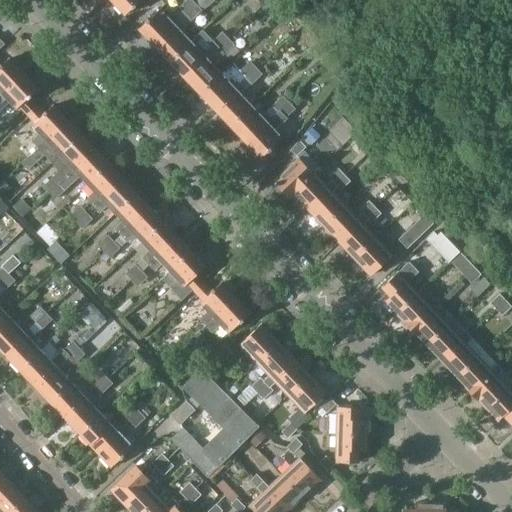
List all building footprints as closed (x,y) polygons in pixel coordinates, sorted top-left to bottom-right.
[(110,0),(125,15),(132,9),(133,10),(136,7),(135,6),(141,0),(110,0)] [(145,23),(139,30),(154,46),(156,47),(166,37),(164,35),(196,4),(195,3),(191,0),(185,0),(178,7),(172,13),(167,17),(160,9),(149,20),(148,19),(145,22),(145,23)] [(166,37),(156,47),(170,62),(191,41),(181,30),(185,26),(191,20),(201,10),(196,4),(164,35),(166,37)] [(309,29),(300,37),(311,49),(320,41),(309,29)] [(191,41),(170,62),(183,77),(194,67),(197,69),(229,39),(222,32),(212,41),(202,31),(191,41)] [(194,67),(183,77),(185,78),(200,94),(222,73),(214,65),(234,45),(229,39),(197,69),(194,67)] [(0,95),(23,74),(9,59),(2,66),(1,65),(0,65),(0,95)] [(250,62),(241,71),(247,77),(256,68),(250,62)] [(227,101),(216,111),(230,126),(252,105),(242,94),(262,74),(256,68),(247,77),(240,84),(224,98),(227,101)] [(222,73),(200,94),(216,111),(227,101),(224,98),(240,84),(234,78),(230,82),(222,73)] [(0,95),(0,108),(8,101),(16,109),(18,107),(25,114),(26,115),(36,106),(34,105),(29,99),(31,97),(31,96),(37,89),(23,74),(0,95)] [(252,105),(230,126),(244,140),(255,130),(257,133),(289,103),(282,95),(261,115),(252,105)] [(255,130),(244,140),(246,142),(261,158),(282,138),(275,131),(287,119),(286,117),(295,109),(289,103),(257,133),(255,130)] [(38,108),(28,117),(29,118),(34,123),(31,126),(39,134),(32,140),(38,146),(66,120),(53,106),(46,112),(45,111),(43,114),(38,108)] [(38,146),(21,162),(28,169),(46,152),(53,160),(80,135),(66,120),(38,146)] [(313,128),(304,137),(310,143),(311,145),(312,145),(321,137),(313,128)] [(61,168),(43,185),(49,192),(94,150),(80,135),(53,160),(61,168)] [(299,141),(291,150),(291,151),(297,157),(306,148),(310,143),(304,137),(303,136),(299,141)] [(94,150),(49,192),(56,199),(79,176),(86,185),(108,164),(94,150)] [(299,160),(274,184),(288,198),(293,193),(313,174),(299,160)] [(108,164),(86,185),(94,193),(87,200),(92,206),(121,178),(108,164)] [(337,169),(328,178),(331,181),(334,184),(343,175),(337,169)] [(313,174),(293,193),(310,210),(315,205),(312,201),(318,196),(320,198),(334,184),(331,181),(325,187),(313,174)] [(343,175),(334,184),(337,187),(340,191),(349,182),(343,175)] [(121,178),(92,206),(98,213),(100,212),(107,204),(115,212),(136,194),(121,178)] [(315,205),(310,210),(323,225),(343,206),(331,193),(337,187),(334,184),(320,198),(318,196),(312,201),(315,205)] [(136,194),(115,212),(122,220),(115,227),(121,234),(149,208),(136,194)] [(0,199),(0,211),(3,215),(9,209),(0,199)] [(368,201),(358,210),(361,213),(364,216),(374,208),(368,201)] [(80,206),(70,216),(75,221),(86,212),(80,206)] [(343,206),(323,225),(340,243),(346,237),(343,234),(349,228),(350,230),(364,216),(361,213),(356,219),(343,206)] [(149,208),(121,234),(128,241),(135,234),(142,242),(163,222),(150,208),(149,208)] [(374,208),(364,216),(367,220),(370,223),(380,214),(374,208)] [(86,212),(75,221),(82,228),(93,218),(86,212)] [(424,215),(398,240),(407,248),(432,223),(424,215)] [(346,237),(340,243),(354,257),(374,238),(362,225),(367,220),(364,216),(350,230),(349,228),(343,234),(346,237)] [(163,222),(142,242),(149,250),(142,256),(149,263),(177,237),(163,222)] [(434,232),(426,239),(448,262),(459,252),(441,232),(437,236),(434,232)] [(107,234),(97,244),(104,251),(114,241),(107,234)] [(177,237),(149,263),(155,269),(161,263),(170,272),(191,252),(177,237)] [(374,238),(354,257),(371,275),(391,256),(374,238)] [(114,241),(104,251),(110,257),(120,247),(114,241)] [(415,250),(408,256),(417,265),(423,259),(415,250)] [(170,285),(169,286),(183,301),(192,291),(194,293),(204,284),(202,282),(197,276),(199,274),(198,273),(205,267),(191,252),(170,272),(176,279),(170,285)] [(460,252),(450,261),(466,277),(475,268),(460,252)] [(0,283),(1,283),(9,275),(21,264),(14,256),(1,268),(3,269),(0,271),(0,283)] [(397,274),(383,288),(391,296),(385,301),(393,309),(413,290),(407,283),(419,272),(409,262),(397,274)] [(135,263),(125,273),(131,279),(142,270),(135,263)] [(475,268),(466,277),(472,283),(481,274),(475,268)] [(142,270),(131,279),(137,285),(147,276),(142,270)] [(9,275),(1,283),(6,289),(15,281),(9,275)] [(474,285),(470,290),(477,297),(490,284),(483,277),(474,285)] [(204,284),(194,293),(196,295),(202,301),(199,303),(207,311),(199,319),(206,326),(235,299),(221,283),(214,290),(213,289),(211,291),(205,285),(204,284)] [(413,290),(393,309),(406,322),(404,324),(408,328),(437,300),(423,285),(415,293),(413,290)] [(499,294),(490,303),(496,309),(505,300),(499,294)] [(119,311),(115,315),(120,320),(135,305),(129,299),(118,310),(119,311)] [(235,299),(206,326),(212,332),(220,325),(228,333),(249,313),(235,299)] [(437,300),(408,328),(416,336),(417,335),(426,344),(453,318),(437,300)] [(505,300),(496,309),(502,316),(511,307),(505,300)] [(82,313),(79,316),(89,326),(92,323),(96,327),(98,326),(104,320),(106,319),(92,304),(82,313)] [(40,308),(31,317),(37,323),(46,314),(40,308)] [(5,313),(0,318),(0,349),(3,352),(6,355),(16,345),(15,344),(30,330),(24,324),(19,328),(11,319),(9,317),(5,313)] [(46,314),(37,323),(43,329),(52,320),(46,314)] [(453,318),(426,344),(434,353),(442,361),(469,335),(453,318)] [(260,325),(240,344),(257,361),(276,342),(260,325)] [(41,350),(20,370),(34,385),(44,374),(47,377),(77,347),(92,332),(89,329),(83,334),(81,332),(78,336),(71,342),(51,361),(41,350)] [(16,345),(6,355),(19,369),(20,370),(41,350),(48,343),(38,333),(36,336),(30,330),(15,344),(16,345)] [(200,331),(190,340),(196,347),(206,338),(200,331)] [(469,335),(442,361),(458,378),(479,358),(468,346),(474,340),(469,335)] [(260,376),(250,385),(257,393),(292,359),(276,342),(257,361),(269,374),(263,379),(260,376)] [(225,346),(216,354),(223,361),(231,352),(225,346)] [(44,374),(34,385),(36,387),(49,401),(50,402),(70,382),(70,381),(63,374),(85,355),(77,347),(47,377),(44,374)] [(479,358),(458,378),(467,387),(465,388),(473,397),(501,370),(485,353),(479,358)] [(292,359),(257,393),(263,400),(273,391),(270,387),(276,382),(289,395),(308,376),(292,359)] [(172,437),(170,438),(193,463),(207,477),(228,456),(258,427),(259,426),(200,368),(182,385),(212,416),(216,412),(229,424),(202,450),(182,428),(172,437)] [(100,370),(90,380),(96,387),(106,377),(100,370)] [(501,370),(473,397),(477,401),(479,399),(491,412),(511,394),(508,391),(498,380),(500,378),(505,373),(501,370)] [(304,411),(282,431),(288,438),(295,431),(299,427),(313,414),(309,410),(326,394),(309,376),(308,376),(289,395),(304,411)] [(70,382),(50,402),(64,416),(67,419),(77,409),(75,406),(90,393),(83,386),(75,377),(70,382)] [(106,377),(96,387),(102,393),(112,384),(106,377)] [(77,409),(67,419),(81,434),(101,414),(91,404),(96,399),(90,393),(75,406),(77,409)] [(511,394),(491,412),(499,420),(504,415),(511,423),(511,394)] [(185,402),(171,416),(180,425),(195,409),(200,404),(193,396),(188,401),(187,401),(185,402)] [(330,398),(321,407),(326,413),(335,404),(330,398)] [(132,406),(124,415),(130,421),(138,412),(132,406)] [(339,408),(338,435),(365,436),(365,420),(358,420),(359,408),(339,408)] [(138,412),(130,421),(136,427),(145,419),(138,412)] [(101,414),(81,434),(94,448),(105,438),(107,440),(123,426),(117,419),(111,425),(101,414)] [(105,438),(94,448),(96,450),(111,466),(121,457),(122,458),(124,456),(123,455),(133,446),(125,438),(129,433),(123,426),(107,440),(105,438)] [(260,430),(250,440),(256,447),(267,436),(260,430)] [(338,435),(337,462),(357,463),(358,451),(365,451),(365,436),(338,435)] [(295,438),(286,447),(291,452),(301,444),(295,438)] [(163,453),(153,462),(159,469),(168,459),(163,453)] [(327,456),(320,462),(330,471),(336,465),(327,456)] [(299,458),(283,475),(301,494),(318,478),(299,458)] [(168,459),(159,469),(165,475),(174,465),(168,459)] [(138,464),(110,489),(123,503),(150,476),(154,473),(147,466),(143,469),(138,464)] [(0,492),(10,483),(0,471),(0,492)] [(257,474),(254,478),(285,510),(301,494),(283,475),(269,487),(257,474)] [(150,476),(123,503),(131,511),(142,511),(157,498),(149,490),(157,483),(150,476)] [(263,493),(248,507),(252,511),(282,511),(285,510),(254,478),(251,481),(263,493)] [(222,480),(217,485),(226,495),(232,501),(235,498),(237,496),(222,480)] [(190,481),(180,491),(186,497),(196,488),(190,481)] [(0,511),(9,511),(24,498),(10,483),(0,492),(0,511)] [(196,488),(186,497),(192,504),(202,494),(196,488)] [(157,498),(142,511),(169,511),(174,507),(175,508),(178,505),(164,491),(157,498)] [(37,511),(24,498),(9,511),(37,511)] [(232,501),(229,504),(237,511),(240,511),(245,506),(235,498),(232,501)] [(217,503),(208,511),(221,511),(223,510),(217,503)]
